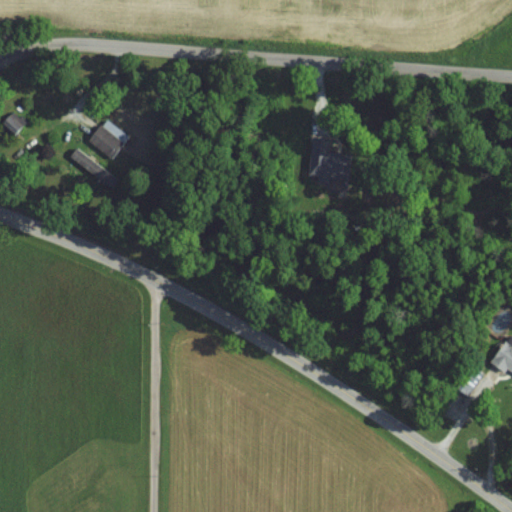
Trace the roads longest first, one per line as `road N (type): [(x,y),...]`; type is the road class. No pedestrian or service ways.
road 1 (tertiary): [(511,511),(320,375),(152,281),(0,215)]
road 2 (residential): [(0,63),(48,48),(511,78)]
